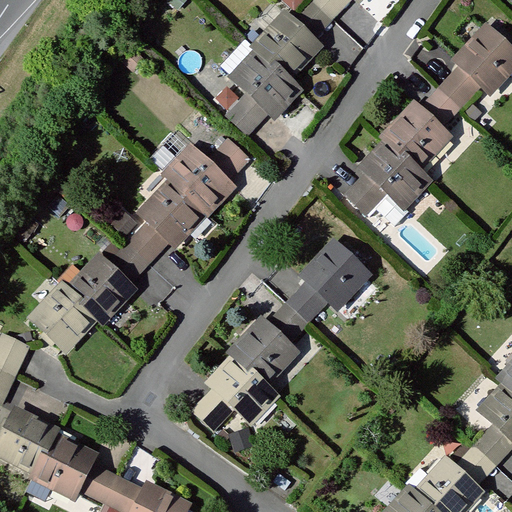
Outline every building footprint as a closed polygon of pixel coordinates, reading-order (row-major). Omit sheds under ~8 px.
[(309,0),(293,18),(284,9),(248,48),(252,52),(227,79),(246,96),(227,117),(248,136),(267,116),(275,123),(304,91),(293,81),(325,47),(317,40),(352,2),(359,8),(365,0),(309,0)] [(511,76),(511,47),(486,24),(451,62),(458,68),(422,108),(413,100),(377,139),(380,142),(355,169),(362,176),(343,196),(367,218),(387,196),(404,211),(431,181),(420,171),(450,138),(440,129),(478,88),(491,100),(511,76)] [(254,159),(228,136),(208,158),(189,141),(158,175),(166,181),(135,214),(146,224),(108,266),(98,257),(69,289),(61,282),(27,319),(66,355),(96,321),(102,327),(136,291),(129,285),(167,244),(175,252),(206,219),(208,221),(238,188),(233,182),(254,159)] [(371,276),(333,241),(299,277),(306,283),(269,324),(260,316),(224,355),(228,359),(203,386),(210,392),(191,412),(214,433),(232,413),(251,430),(281,397),(277,393),(306,362),(287,345),(325,303),(337,313),(371,276)] [(30,348),(2,334),(0,337),(0,405),(3,406),(30,348)] [(511,360),(494,380),(500,385),(476,411),(493,427),(456,468),(445,458),(415,492),(408,487),(385,511),(468,511),(485,493),(478,487),(511,449),(511,360)] [(61,429),(14,406),(0,434),(0,460),(31,476),(29,480),(74,503),(79,492),(120,511),(190,511),(194,504),(146,481),(142,489),(93,465),(98,455),(58,435),(61,429)]
